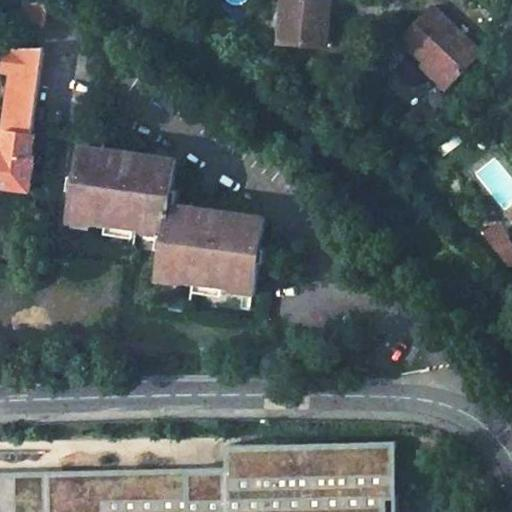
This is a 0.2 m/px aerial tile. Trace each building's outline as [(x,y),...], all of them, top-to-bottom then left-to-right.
[(283,0),(281,43),(327,46),(330,1),(320,1),(320,0),(283,0)] [(52,3),(31,1),(28,22),(51,24),(52,16),(52,3)] [(435,5),(402,37),(414,49),(435,71),(440,68),(454,83),(483,54),(435,5)] [(414,49),(409,53),(447,90),(454,83),(440,68),(435,71),(414,49)] [(0,187),(31,192),(36,157),(33,156),(37,133),(35,132),(47,52),(11,50),(7,74),(15,75),(6,143),(5,151),(0,150),(0,187)] [(179,162),(85,147),(74,221),(93,224),(92,228),(148,238),(149,233),(167,236),(160,279),(180,282),(179,286),(236,296),(237,291),(257,294),(267,220),(173,206),(179,162)] [(261,511),(261,499),(346,497),(346,511),(392,511),(392,509),(403,509),(401,444),(283,449),(283,441),(246,442),(246,472),(163,474),(164,484),(0,487),(0,511),(54,511),(55,503),(107,501),(107,511),(261,511)] [(246,472),(246,442),(233,443),(233,465),(0,471),(0,487),(164,484),(163,474),(246,472)] [(346,511),(346,497),(261,499),(261,511),(346,511)] [(107,511),(107,501),(55,503),(54,511),(107,511)]
